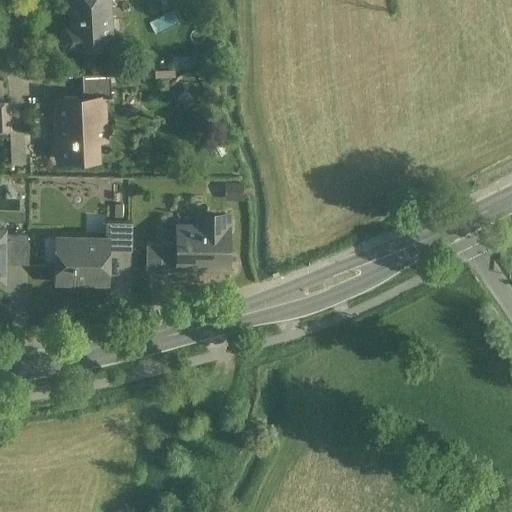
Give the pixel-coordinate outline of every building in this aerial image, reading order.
[(70,0),(72,28),(66,29),(61,34),(62,41),(67,47),(109,44),(107,0),(70,0)] [(110,73),(82,74),(83,98),(103,98),(106,98),(111,97),(111,94),(110,73)] [(83,98),(82,98),(55,99),(58,158),(94,157),(93,137),(105,136),(103,98),(83,98)] [(7,102),(0,102),(0,130),(8,130),(7,102)] [(245,197),(245,182),(228,182),(228,197),(245,197)] [(224,216),(200,216),(200,228),(180,228),(180,263),(224,264),(224,262),(230,257),(230,247),(224,243),(224,216)] [(131,221),(106,221),(106,239),(108,239),(108,249),(131,250),(131,221)] [(27,234),(4,234),(4,263),(27,263),(27,234)] [(106,239),(56,239),(55,276),(61,280),(102,280),(107,276),(108,249),(108,239),(106,239)] [(180,242),(160,241),(160,244),(160,268),(181,268),(181,263),(180,263),(180,242)] [(160,244),(146,243),(145,268),(160,268),(160,244)]
